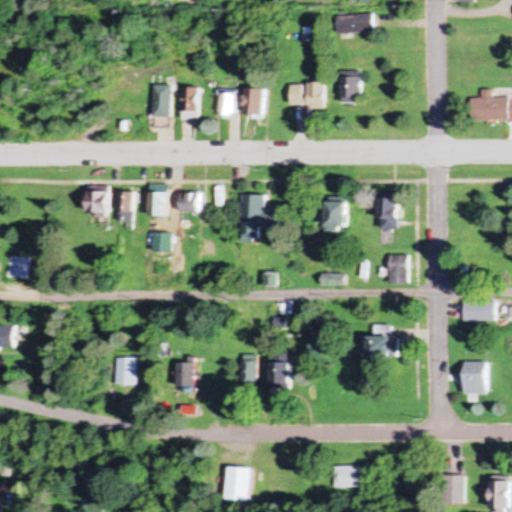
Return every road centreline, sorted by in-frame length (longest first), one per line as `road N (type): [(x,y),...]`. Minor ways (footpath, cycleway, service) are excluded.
road 1 (residential): [(511,433),(205,435),(59,418),(0,397)]
road 2 (residential): [(511,152),(0,154)]
road 3 (residential): [(440,433),(437,0)]
